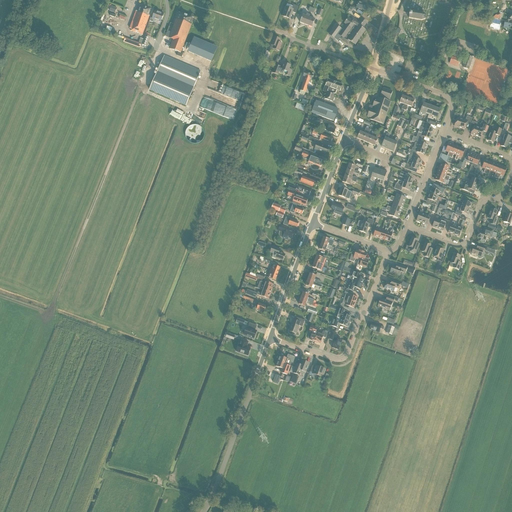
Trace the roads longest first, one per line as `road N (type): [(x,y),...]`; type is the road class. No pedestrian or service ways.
road 1 (residential): [(270,338),(343,358),(387,250)]
road 2 (tertiary): [(202,511),(270,338)]
road 3 (residential): [(405,227),(460,244),(482,201),(499,198)]
road 4 (tertiary): [(270,338),(312,224)]
